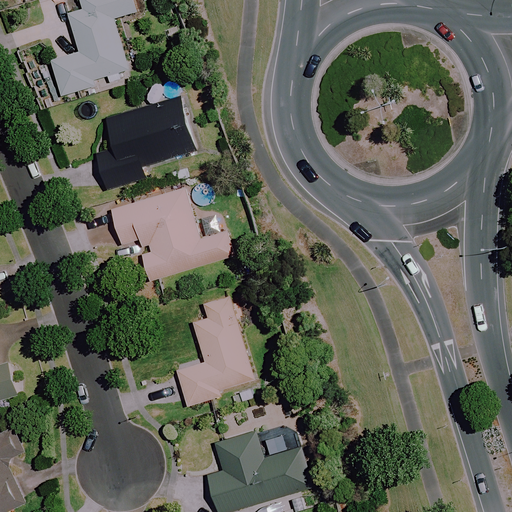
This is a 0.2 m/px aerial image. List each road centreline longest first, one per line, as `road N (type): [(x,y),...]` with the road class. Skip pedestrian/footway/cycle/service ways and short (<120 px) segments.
road 1 (residential): [(119,468),(58,239),(0,111)]
road 2 (secondary): [(497,511),(429,310),(370,205)]
road 3 (secondary): [(485,153),(481,297),(511,426)]
road 4 (secondary): [(292,82),(334,20),(366,5),(428,8)]
road 5 (secondary): [(370,205),(324,179),(305,156),(290,110),(292,82)]
road 6 (secondary): [(441,13),(485,62),(495,99),(490,133)]
road 7 (secondary): [(485,153),(429,198),(370,205)]
